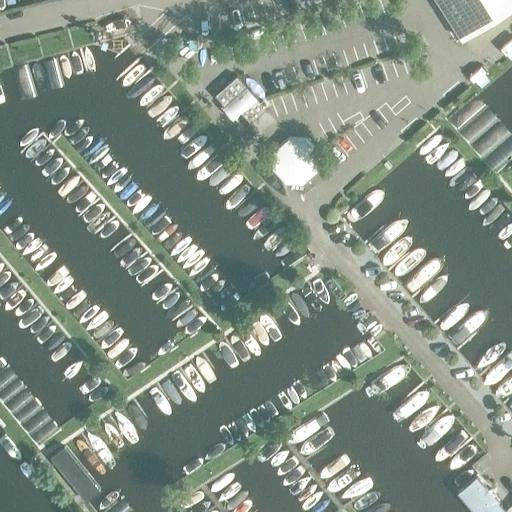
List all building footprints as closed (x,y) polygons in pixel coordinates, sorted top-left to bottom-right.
[(511,7),(511,0),(439,0),(463,38),(511,7)] [(469,72),(478,82),(488,73),(480,63),(469,72)] [(264,106),(235,73),(213,92),(222,102),(223,101),(234,113),(233,114),(242,125),(264,106)] [(274,150),(273,168),(286,183),(304,184),(319,170),(320,153),(307,138),(289,137),(274,150)] [(53,455),(78,485),(89,476),(63,446),(53,455)] [(493,508),(496,511),(511,511),(511,508),(503,499),(493,508)]
